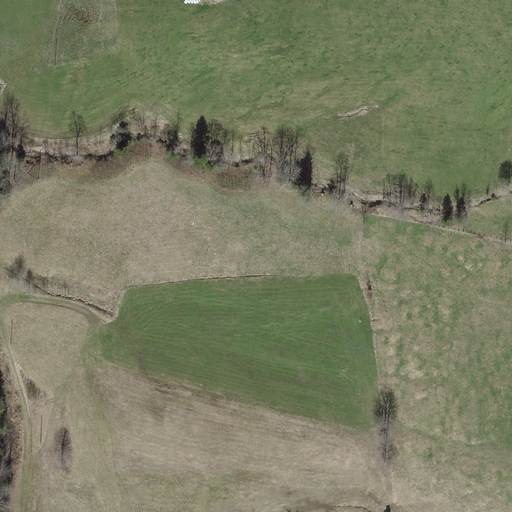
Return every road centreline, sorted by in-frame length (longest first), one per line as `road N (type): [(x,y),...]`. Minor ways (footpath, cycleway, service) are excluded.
road 1 (track): [(27,511),(28,402),(0,314),(15,296),(113,319)]
road 2 (track): [(0,114),(73,127),(127,107),(186,113)]
